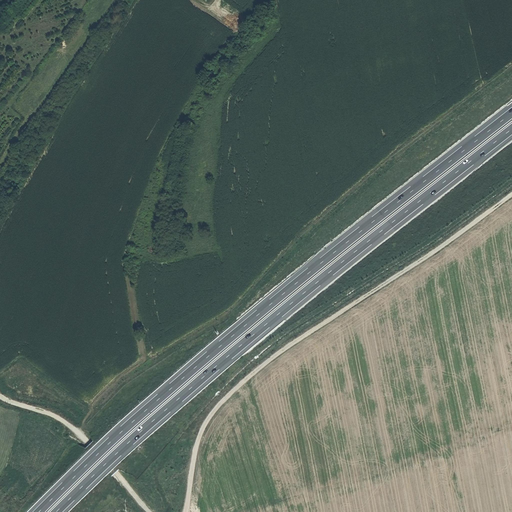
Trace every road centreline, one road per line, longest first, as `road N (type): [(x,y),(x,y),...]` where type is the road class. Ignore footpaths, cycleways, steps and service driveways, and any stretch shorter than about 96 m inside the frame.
road 1 (motorway): [(511,111),(277,296),(37,511)]
road 2 (motorway): [(56,511),(248,337),(511,127)]
road 3 (track): [(511,194),(279,351),(215,408),(198,438),(186,511)]
road 4 (track): [(0,171),(118,0)]
road 5 (track): [(149,511),(67,422),(0,398)]
